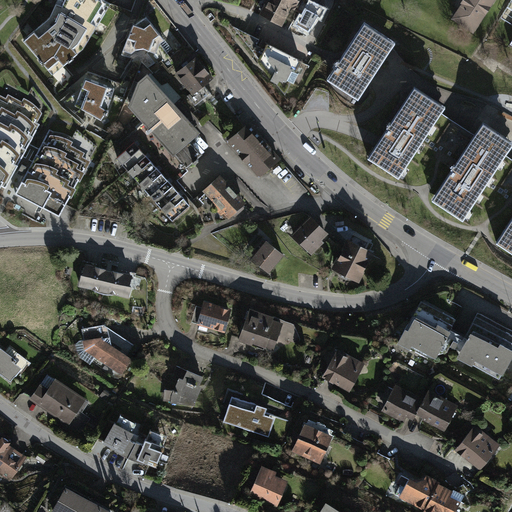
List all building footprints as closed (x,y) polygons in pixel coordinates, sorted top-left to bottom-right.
[(58,0),(52,16),(26,40),(54,71),(85,49),(109,4),(104,0),(58,0)] [(266,0),(261,12),(284,24),(295,0),(266,0)] [(464,0),(454,17),(476,31),(495,0),(464,0)] [(146,55),(164,40),(146,18),(128,33),(124,49),(146,55)] [(361,25),(324,79),(356,96),(391,42),(361,25)] [(239,29),(285,91),(304,58),(239,29)] [(194,54),(174,71),(195,96),(215,79),(194,54)] [(150,68),(121,93),(173,151),(202,126),(150,68)] [(75,105),(102,118),(109,104),(115,88),(86,77),(75,105)] [(1,85),(0,85),(0,181),(3,184),(46,110),(1,85)] [(414,86),(367,157),(398,176),(444,106),(414,86)] [(247,121),(225,142),(259,177),(281,156),(247,121)] [(56,122),(14,189),(55,214),(97,147),(56,122)] [(471,133),(432,198),(462,218),(511,146),(511,140),(483,122),(471,133)] [(118,156),(128,168),(148,150),(137,138),(118,156)] [(128,168),(139,180),(159,163),(148,150),(128,168)] [(139,180),(150,192),(170,175),(159,163),(139,180)] [(150,192),(161,204),(180,187),(170,175),(150,192)] [(249,204),(224,176),(206,192),(230,220),(249,204)] [(191,199),(180,187),(161,204),(171,217),(191,199)] [(331,229),(312,212),(292,236),(311,253),(331,229)] [(511,216),(496,241),(511,251),(511,216)] [(375,243),(345,231),(331,265),(362,277),(375,243)] [(287,253),(269,236),(251,256),(270,273),(287,253)] [(84,259),(78,291),(128,299),(134,267),(84,259)] [(202,294),(194,319),(224,328),(231,303),(202,294)] [(417,299),(397,340),(434,358),(454,317),(417,299)] [(252,303),(240,333),(275,346),(287,317),(252,303)] [(511,332),(481,314),(458,355),(503,381),(511,364),(511,332)] [(99,321),(83,343),(120,369),(136,347),(99,321)] [(0,340),(0,369),(13,381),(28,364),(0,340)] [(338,344),(323,373),(352,389),(368,360),(338,344)] [(207,375),(176,364),(162,400),(193,412),(207,375)] [(48,371),(30,398),(70,424),(87,396),(48,371)] [(395,377),(382,401),(409,416),(423,393),(395,377)] [(459,401),(431,384),(416,409),(444,426),(459,401)] [(263,398),(231,385),(218,415),(250,428),(263,398)] [(145,426),(120,411),(105,437),(131,452),(145,426)] [(333,426),(305,414),(292,445),(321,456),(333,426)] [(475,422),(457,444),(480,463),(499,441),(475,422)] [(153,425),(137,456),(161,468),(177,437),(153,425)] [(0,431),(0,473),(9,479),(28,449),(0,431)] [(416,464),(399,495),(432,511),(454,511),(466,490),(416,464)] [(259,466),(249,494),(280,505),(290,478),(259,466)] [(66,485),(52,511),(114,511),(115,511),(66,485)] [(353,511),(325,498),(318,511),(353,511)]
